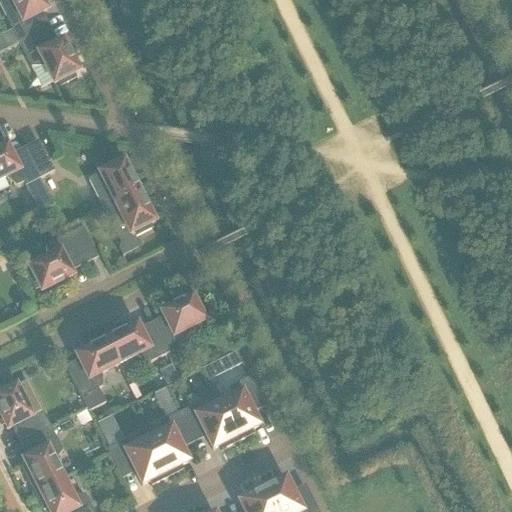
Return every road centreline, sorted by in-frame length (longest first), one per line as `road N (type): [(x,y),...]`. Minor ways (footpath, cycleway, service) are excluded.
road 1 (residential): [(0,355),(194,258),(127,129)]
road 2 (residential): [(127,129),(60,0)]
road 3 (residential): [(161,511),(290,446)]
road 4 (residential): [(127,129),(0,114)]
